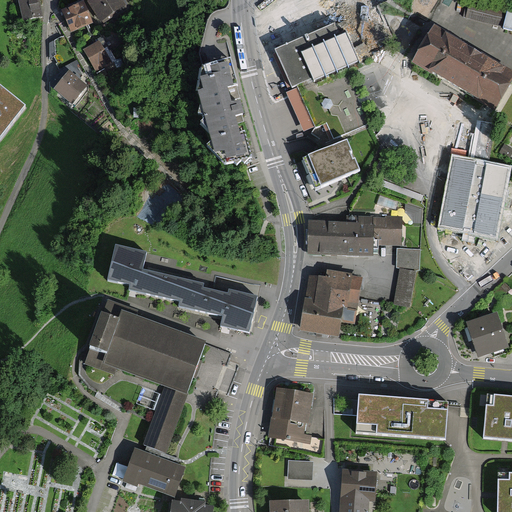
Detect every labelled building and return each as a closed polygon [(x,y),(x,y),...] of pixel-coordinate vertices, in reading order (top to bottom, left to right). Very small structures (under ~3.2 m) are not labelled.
[(44,17),(39,0),(17,0),(24,22),(44,17)] [(129,9),(123,0),(91,0),(88,3),(103,25),(129,9)] [(93,23),(83,2),(62,12),(72,33),(93,23)] [(470,2),(466,18),(503,27),(507,11),(470,2)] [(394,42),(377,5),(277,49),(294,86),(297,85),(316,127),(311,134),(321,144),(370,122),(364,107),(363,107),(344,64),(394,42)] [(511,11),(507,11),(503,27),(511,29),(511,11)] [(495,107),(511,77),(511,72),(435,27),(415,61),(495,107)] [(48,45),(62,73),(49,80),(53,89),(71,105),(87,87),(76,78),(79,76),(76,70),(80,68),(64,37),(48,45)] [(111,65),(99,46),(85,54),(94,68),(97,66),(100,71),(111,65)] [(210,88),(198,91),(201,101),(200,101),(197,114),(205,116),(207,122),(203,126),(210,133),(213,145),(209,149),(228,167),(254,159),(247,133),(244,134),(241,123),(246,122),(241,100),(232,102),(227,87),(238,84),(231,57),(204,65),(201,67),(197,85),(210,88)] [(0,143),(25,111),(0,91),(0,143)] [(360,171),(347,141),(303,161),(317,190),(360,171)] [(495,239),(507,167),(482,162),(454,157),(441,229),(495,239)] [(349,221),(310,219),(308,254),(373,257),(374,245),(401,246),(402,217),(349,215),(349,221)] [(132,284),(191,299),(196,280),(197,276),(152,264),(156,249),(124,241),(114,279),(132,284)] [(401,269),(395,305),(409,308),(416,270),(420,270),(421,250),(398,249),(397,269),(401,269)] [(327,269),(326,277),(309,274),(299,331),(338,337),(341,322),(355,324),(360,298),(364,277),(352,275),(352,273),(327,269)] [(261,296),(196,280),(191,299),(190,304),(231,315),(229,324),(253,330),(261,296)] [(498,315),(467,325),(477,357),(509,347),(498,315)] [(122,325),(105,319),(87,367),(116,378),(118,373),(167,391),(190,399),(209,346),(125,316),(122,325)] [(190,399),(167,391),(146,450),(169,458),(190,399)] [(315,397),(279,391),(270,440),(307,446),(315,397)] [(511,396),(488,395),(485,438),(511,440),(511,396)] [(448,405),(359,398),(357,433),(445,440),(448,405)] [(188,472),(137,453),(125,483),(177,503),(188,472)] [(312,463),(289,461),(289,477),(311,479),(312,463)] [(372,501),(374,475),(368,474),(368,473),(346,472),(343,511),(365,511),(366,500),(372,501)] [(511,511),(511,473),(499,474),(498,511),(511,511)]
